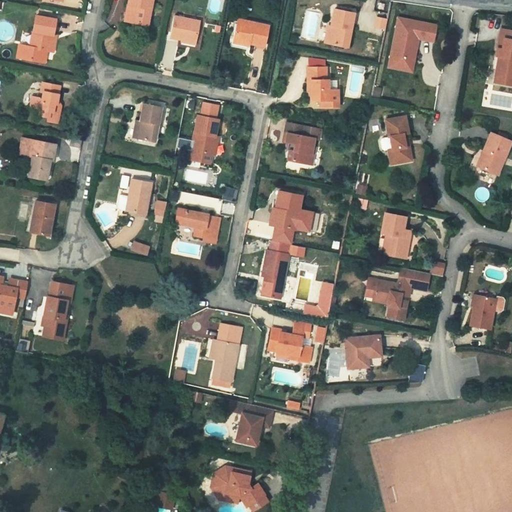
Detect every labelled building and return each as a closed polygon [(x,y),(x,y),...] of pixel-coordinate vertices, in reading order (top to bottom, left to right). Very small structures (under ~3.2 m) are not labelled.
[(134,0),(134,1),(139,1),(136,18),(154,22),(158,0),(134,0)] [(131,17),(136,18),(139,1),(134,1),(131,17)] [(341,6),(337,25),(333,42),(354,47),(362,11),(341,6)] [(61,14),(42,10),(35,42),(24,40),(22,54),(46,59),(48,44),(55,46),(57,32),(61,14)] [(440,18),(402,11),(393,56),(406,59),(408,51),(419,53),(421,39),(417,39),(419,35),(421,35),(422,31),(437,34),(440,18)] [(206,17),(180,12),(175,34),(187,36),(202,38),(206,17)] [(388,30),(391,16),(381,14),(378,28),(388,30)] [(270,44),(275,21),(242,15),(237,37),(270,44)] [(327,40),(333,42),(337,25),(330,24),(327,40)] [(511,31),(502,31),(500,48),(504,48),(504,52),(499,53),(498,60),(503,61),(502,73),(511,73),(511,31)] [(201,44),(202,38),(187,36),(186,41),(201,44)] [(416,64),(419,53),(408,51),(406,59),(393,56),(392,60),(416,64)] [(315,69),(315,78),(319,78),(319,89),(319,99),(324,100),(325,108),(335,108),(334,81),(331,81),(331,67),(315,66),(315,69)] [(50,113),(61,116),(64,98),(59,97),(63,79),(45,75),(43,82),(47,83),(45,91),(35,90),(33,100),(42,101),(41,108),(50,109),(50,113)] [(148,100),(144,118),(141,135),(160,139),(168,104),(148,100)] [(211,100),(208,113),(223,117),(226,104),(211,100)] [(204,112),(194,156),(216,161),(218,153),(222,134),(226,118),(223,117),(208,113),(204,112)] [(408,130),(414,128),(410,112),(389,119),(396,147),(399,158),(420,152),(416,141),(412,142),(408,130)] [(140,117),(136,134),(141,135),(144,118),(140,117)] [(321,127),(291,121),(288,140),(291,141),(299,142),(297,150),(291,149),(289,160),(310,164),(312,155),(315,156),(321,127)] [(30,170),(48,174),(51,154),(55,156),(59,138),(23,130),(20,146),(33,149),(30,170)] [(495,170),(511,141),(491,130),(476,159),(495,170)] [(222,134),(218,153),(223,155),(228,135),(222,134)] [(297,150),(299,142),(291,141),(289,149),(291,149),(297,150)] [(399,158),(396,147),(389,149),(392,161),(399,158)] [(315,156),(312,155),(310,164),(317,165),(319,157),(315,156)] [(134,176),(131,189),(128,207),(149,212),(156,181),(134,176)] [(126,188),(122,206),(128,207),(131,189),(126,188)] [(278,207),(282,207),(279,223),(298,227),(305,193),(282,188),(278,207)] [(37,195),(34,209),(31,227),(49,231),(56,199),(37,195)] [(214,212),(181,205),(179,217),(188,218),(188,222),(200,225),(199,236),(207,238),(207,241),(219,244),(221,234),(224,217),(214,215),(214,212)] [(270,221),(279,223),(282,207),(278,207),(273,206),(270,221)] [(408,222),(406,222),(407,211),(387,206),(383,225),(387,226),(390,227),(389,238),(392,239),(390,248),(403,251),(405,241),(411,242),(413,232),(407,230),(408,222)] [(166,222),(168,209),(157,207),(155,220),(166,222)] [(28,208),(24,225),(31,227),(34,209),(28,208)] [(408,222),(407,230),(413,232),(415,224),(408,222)] [(389,238),(390,227),(387,226),(383,247),(390,248),(392,239),(389,238)] [(297,241),(276,236),(274,247),(271,247),(266,274),(271,275),(267,294),(286,299),(297,241)] [(151,243),(137,238),(134,245),(148,250),(151,243)] [(411,242),(405,241),(403,251),(410,253),(411,242)] [(445,261),(433,258),(431,268),(443,271),(445,261)] [(413,271),(389,266),(387,272),(412,277),(413,271)] [(430,271),(414,268),(413,271),(412,277),(428,280),(430,271)] [(365,288),(373,290),(377,271),(369,269),(365,288)] [(0,276),(0,305),(15,309),(20,289),(30,291),(33,277),(17,274),(15,279),(8,277),(8,273),(1,271),(0,276)] [(377,271),(373,290),(373,292),(390,296),(387,309),(404,312),(407,294),(402,293),(403,287),(408,289),(410,279),(377,271)] [(76,282),(54,277),(51,292),(47,291),(44,309),(48,310),(45,322),(67,327),(69,313),(65,311),(68,296),(73,296),(76,282)] [(316,305),(303,303),(301,313),(326,318),(331,291),(320,289),(316,305)] [(495,293),(475,289),(469,318),(489,322),(493,303),(495,293)] [(503,295),(495,293),(493,303),(502,304),(503,295)] [(67,327),(45,322),(43,333),(64,337),(67,327)] [(222,336),(219,351),(223,353),(221,361),(218,375),(233,379),(243,325),(228,322),(227,322),(226,323),(224,322),(222,336)] [(298,324),(295,336),(308,339),(310,327),(298,324)] [(325,327),(317,325),(315,339),(322,341),(325,327)] [(271,327),(267,346),(277,349),(276,353),(287,356),(296,358),(295,362),(308,365),(311,348),(306,347),(308,339),(295,336),(284,334),(284,331),(271,327)] [(382,345),(379,330),(343,334),(347,367),(370,364),(369,352),(368,347),(382,345)] [(216,336),(212,359),(221,361),(223,353),(219,351),(222,336),(216,336)] [(412,356),(408,376),(422,375),(425,359),(412,356)] [(178,364),(176,374),(186,376),(188,366),(178,364)] [(266,413),(271,411),(272,405),(250,400),(247,412),(241,410),(234,436),(255,441),(259,422),(260,415),(265,416),(266,413)] [(259,422),(268,424),(271,411),(266,413),(265,416),(260,415),(259,422)] [(211,470),(207,485),(215,493),(218,493),(219,489),(235,493),(238,498),(241,497),(246,505),(261,496),(253,482),(246,486),(243,481),(245,470),(224,465),(224,467),(218,466),(211,470)] [(155,486),(153,492),(168,496),(170,490),(168,490),(172,475),(159,472),(156,487),(155,486)] [(168,496),(153,492),(152,498),(167,502),(168,496)]
